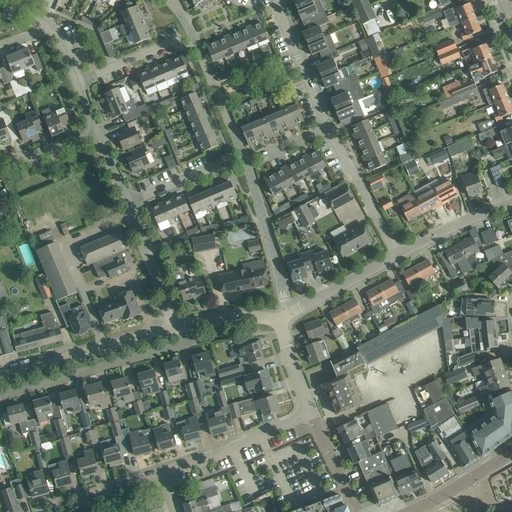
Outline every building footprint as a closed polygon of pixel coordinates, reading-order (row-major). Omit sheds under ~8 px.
[(191,0),(195,6),(194,7),(196,11),(202,7),(203,9),(217,0),(191,0)] [(296,7),(298,9),(314,2),(319,0),(292,0),(296,7)] [(346,0),(341,0),(339,1),(342,9),(349,6),(346,0)] [(364,0),(351,0),(362,24),(373,19),(364,0)] [(438,0),(440,5),(438,6),(439,9),(451,4),(449,0),(438,0)] [(312,16),(314,22),(327,16),(324,11),(318,13),(314,2),(298,9),(299,12),(298,12),(301,21),(312,16)] [(462,23),(475,17),(469,4),(457,9),(456,7),(444,12),(445,14),(450,27),(462,23)] [(122,12),(127,23),(141,17),(137,6),(122,12)] [(394,9),(387,10),(390,23),(397,21),(394,9)] [(431,21),(442,16),(439,9),(428,13),(431,21)] [(307,41),(308,44),(324,37),(319,26),(335,20),(332,14),(327,17),(327,16),(314,22),(316,27),(302,33),(306,41),(307,41)] [(127,23),(131,33),(146,27),(141,17),(127,23)] [(480,31),(475,17),(462,23),(466,32),(460,35),(463,40),(469,38),(468,36),(480,31)] [(258,43),(269,39),(262,23),(256,26),(255,24),(250,26),(258,43)] [(246,30),(240,32),(247,48),(258,43),(250,26),(245,28),(246,30)] [(146,27),(131,33),(136,44),(150,38),(146,27)] [(100,34),(104,44),(108,42),(113,40),(109,30),(104,32),(100,34)] [(247,48),(240,32),(234,35),(233,33),(228,35),(236,53),(247,48)] [(224,39),(218,42),(224,57),(236,53),(228,35),(223,37),(224,39)] [(322,51),(324,56),(337,51),(330,35),(324,37),(308,44),(309,46),(308,47),(312,55),(322,51)] [(368,48),(365,40),(358,42),(362,51),(368,48)] [(438,56),(456,49),(453,40),(435,48),(438,56)] [(224,57),(218,42),(212,44),(211,43),(206,45),(213,62),(224,57)] [(480,44),(462,52),(468,67),(479,63),(491,58),(486,44),(481,46),(480,44)] [(28,48),(17,52),(24,69),(35,65),(37,71),(43,68),(38,56),(33,58),(28,48)] [(398,49),(384,55),(387,60),(404,53),(401,48),(398,49)] [(456,49),(438,56),(442,65),(460,57),(456,49)] [(321,74),(322,77),(338,70),(333,59),(339,57),(337,51),(324,56),(327,62),(316,66),(320,75),(321,74)] [(17,99),(27,95),(24,87),(18,85),(16,80),(13,74),(24,69),(17,52),(6,57),(11,67),(5,70),(10,82),(17,99)] [(384,55),(375,59),(382,78),(392,74),(387,60),(384,55)] [(181,57),(171,62),(177,77),(188,72),(181,57)] [(491,58),(479,63),(467,68),(472,78),(477,76),(479,81),(485,78),(485,77),(497,72),(491,58)] [(160,66),(166,81),(177,77),(171,62),(160,66)] [(160,66),(150,71),(156,85),(166,81),(160,66)] [(336,84),(338,89),(357,81),(359,81),(355,72),(349,75),(345,67),(338,70),(322,77),(323,80),(322,80),(326,88),(336,84)] [(0,79),(2,79),(4,84),(10,82),(5,70),(0,71),(0,79)] [(156,85),(150,71),(139,75),(145,90),(156,85)] [(136,81),(130,83),(134,91),(139,89),(136,81)] [(336,110),(358,101),(364,98),(357,81),(338,89),(341,95),(331,99),(334,108),(335,107),(336,110)] [(473,81),(451,90),(454,97),(460,95),(476,88),(473,81)] [(489,106),(495,103),(508,98),(502,84),(490,89),(489,88),(483,90),(489,106)] [(395,96),(391,85),(385,88),(389,99),(395,96)] [(119,88),(105,94),(109,102),(106,103),(108,107),(112,118),(122,114),(126,122),(140,116),(149,112),(147,106),(146,104),(137,108),(133,100),(130,101),(125,87),(119,89),(119,88)] [(195,93),(181,99),(185,110),(200,104),(195,93)] [(460,95),(454,97),(442,102),(445,109),(462,102),(460,95)] [(173,97),(163,102),(164,106),(175,101),(173,97)] [(389,97),(388,97),(382,100),(385,109),(392,106),(389,97)] [(494,116),(496,121),(502,119),(501,117),(511,112),(511,108),(508,98),(495,103),(499,113),(494,116)] [(365,117),(358,101),(336,110),(337,113),(336,113),(342,127),(353,123),(362,119),(365,117)] [(185,110),(190,120),(204,114),(200,104),(185,110)] [(297,123),(304,121),(297,105),(286,110),(293,127),(298,125),(297,123)] [(49,109),(42,112),(45,118),(48,127),(52,137),(65,132),(62,126),(70,123),(64,107),(55,111),(51,112),(49,109)] [(19,139),(6,110),(0,112),(0,118),(1,120),(0,120),(0,143),(2,143),(2,141),(10,138),(12,142),(19,139)] [(286,110),(275,114),(281,130),(288,127),(288,129),(293,127),(286,110)] [(17,125),(20,132),(24,141),(35,137),(36,140),(39,139),(37,132),(43,129),(39,120),(35,111),(25,115),(27,121),(17,125)] [(209,125),(204,114),(190,120),(194,131),(209,125)] [(264,119),(271,137),(276,135),(275,133),(281,130),(275,114),(264,119)] [(127,133),(118,137),(124,150),(132,146),(131,144),(140,140),(136,131),(142,129),(138,119),(128,123),(130,129),(126,131),(127,133)] [(264,119),(253,124),(259,139),(266,137),(266,139),(271,137),(264,119)] [(353,134),(355,138),(372,131),(367,120),(361,122),(352,126),(355,133),(353,134)] [(489,120),(478,125),(481,131),(492,127),(489,120)] [(253,142),(259,139),(253,124),(241,129),(249,146),(254,144),(253,142)] [(194,131),(199,141),(213,135),(209,125),(194,131)] [(506,146),(511,142),(511,126),(500,132),(506,146)] [(490,129),(473,137),(475,143),(493,136),(490,129)] [(377,142),(372,131),(355,138),(357,143),(358,142),(361,148),(377,142)] [(218,146),(213,135),(199,141),(203,152),(218,146)] [(449,136),(444,138),(447,145),(453,143),(450,135),(449,136)] [(164,137),(151,143),(154,148),(167,143),(166,142),(164,137)] [(467,139),(447,147),(451,157),(458,154),(458,153),(470,148),(467,139)] [(362,156),(364,160),(382,153),(377,142),(361,148),(364,155),(362,156)] [(511,142),(506,146),(492,151),(494,158),(506,153),(509,160),(511,159),(511,158),(511,142)] [(407,143),(403,145),(406,153),(399,157),(402,163),(413,158),(407,143)] [(142,168),(150,164),(145,153),(147,152),(145,146),(131,152),(134,157),(128,160),(133,171),(134,171),(135,173),(137,174),(143,172),(143,169),(142,168)] [(446,150),(436,154),(439,162),(449,158),(446,150)] [(311,153),(306,155),(315,172),(326,166),(318,151),(312,154),(311,153)] [(386,164),(382,153),(364,160),(366,165),(368,164),(371,171),(380,167),(386,164)] [(303,159),(297,163),(305,178),(315,172),(306,155),(302,158),(303,159)] [(418,159),(415,160),(419,168),(422,166),(430,162),(426,155),(418,159)] [(415,160),(404,165),(408,172),(418,168),(415,160)] [(305,178),(297,163),(290,166),(290,164),(285,167),(294,183),(305,178)] [(497,186),(503,184),(503,182),(498,171),(503,169),(501,163),(490,168),(497,186)] [(281,171),(276,174),(284,189),(294,183),(285,167),(281,169),(281,171)] [(475,172),(462,177),(467,190),(466,190),(466,191),(467,190),(469,197),(482,192),(479,182),(475,172)] [(273,195),(284,189),(276,174),(269,177),(268,176),(264,178),(273,195)] [(382,174),(368,181),(372,189),(386,182),(382,174)] [(348,181),(324,193),(333,210),(354,198),(347,187),(350,185),(348,181)] [(220,186),(226,201),(237,196),(231,182),(220,186)] [(448,200),(439,184),(416,196),(419,202),(417,203),(422,213),(448,200)] [(226,201),(220,186),(210,191),(216,206),(226,201)] [(210,191),(199,195),(205,210),(216,206),(210,191)] [(205,210),(199,195),(188,200),(195,215),(205,210)] [(408,221),(422,213),(417,203),(419,202),(416,196),(412,198),(410,195),(401,199),(404,205),(401,207),(408,221)] [(183,196),(173,200),(179,215),(189,210),(183,196)] [(389,199),(381,203),(384,210),(393,206),(389,199)] [(162,205),(168,219),(179,215),(173,200),(162,205)] [(295,210),(304,227),(315,221),(305,204),(295,210)] [(158,224),(160,228),(161,231),(171,227),(168,219),(162,205),(151,209),(157,224),(158,224)] [(289,225),(294,223),(295,223),(292,216),(279,221),(278,224),(280,228),(284,229),(288,228),(289,225)] [(362,223),(334,239),(343,256),(371,241),(362,223)] [(491,243),(498,240),(493,228),(487,230),(491,243)] [(481,233),(486,245),(491,243),(487,230),(481,233)] [(34,238),(38,248),(49,243),(49,242),(56,239),(52,231),(34,238)] [(128,248),(121,231),(80,248),(87,265),(92,263),(99,279),(109,274),(110,278),(129,270),(121,250),(128,248)] [(192,239),(195,253),(217,249),(214,235),(192,239)] [(472,237),(458,244),(465,258),(468,264),(476,261),(473,254),(479,251),(477,248),(472,237)] [(171,240),(162,244),(164,250),(179,243),(177,239),(171,242),(171,240)] [(247,242),(249,252),(261,250),(259,240),(247,242)] [(58,301),(77,292),(56,242),(36,251),(58,301)] [(458,244),(444,251),(451,265),(457,262),(460,269),(463,274),(471,270),(468,264),(465,258),(458,244)] [(509,261),(511,264),(511,250),(503,254),(510,261),(509,261)] [(312,251),(306,253),(312,270),(317,269),(319,274),(333,269),(327,251),(314,256),(312,251)] [(306,272),(312,270),(306,253),(300,255),(301,260),(287,264),(293,282),(308,277),(306,272)] [(491,260),(498,268),(489,278),(497,287),(511,274),(511,264),(509,261),(510,261),(503,254),(491,260)] [(428,260),(415,267),(422,279),(435,272),(428,260)] [(268,285),(265,268),(265,269),(263,261),(254,262),(256,268),(219,276),(222,292),(221,292),(221,293),(230,291),(230,293),(268,285)] [(409,286),(422,279),(415,267),(402,274),(409,286)] [(453,267),(448,270),(452,279),(458,276),(453,267)] [(199,298),(207,296),(201,278),(194,280),(194,278),(188,280),(187,278),(186,277),(184,278),(183,274),(179,272),(175,273),(172,277),(174,281),(178,283),(183,301),(199,296),(199,298)] [(52,297),(43,274),(35,277),(44,299),(52,297)] [(392,279),(379,286),(386,299),(388,303),(396,299),(397,302),(404,298),(401,291),(399,292),(398,290),(395,285),(392,279)] [(468,289),(464,280),(452,286),(457,295),(468,289)] [(386,299),(379,286),(366,293),(373,306),(386,299)] [(412,289),(406,292),(411,301),(412,301),(417,298),(412,289)] [(117,300),(98,307),(104,323),(123,316),(124,321),(141,314),(132,290),(115,297),(117,300)] [(355,299),(342,306),(351,322),(359,318),(357,314),(362,312),(355,299)] [(462,307),(461,317),(462,317),(466,318),(466,316),(477,317),(477,314),(485,315),(486,313),(493,313),(495,301),(494,301),(478,300),(468,299),(467,307),(462,307)] [(411,301),(405,304),(409,311),(415,308),(412,301),(411,301)] [(89,320),(85,310),(73,315),(71,310),(68,304),(58,308),(67,327),(72,325),(76,335),(79,334),(80,335),(87,332),(86,331),(90,329),(87,323),(90,322),(89,320)] [(442,326),(441,319),(441,309),(439,305),(392,329),(402,347),(442,326)] [(351,322),(342,306),(329,313),(336,326),(342,323),(344,326),(351,322)] [(62,340),(58,323),(56,324),(52,312),(40,315),(44,327),(21,334),(22,339),(14,341),(17,352),(62,340)] [(385,320),(387,326),(381,328),(382,332),(398,326),(395,317),(385,320)] [(3,318),(0,318),(0,356),(13,353),(3,318)] [(305,325),(310,339),(324,334),(319,320),(305,325)] [(468,321),(469,329),(478,328),(479,336),(496,334),(494,320),(484,321),(478,322),(478,320),(476,320),(468,321)] [(340,378),(321,385),(325,393),(328,392),(337,415),(364,404),(355,380),(351,382),(348,374),(347,373),(364,363),(366,366),(402,347),(392,329),(331,361),(340,378)] [(454,366),(453,370),(454,372),(463,368),(463,366),(480,359),(479,352),(490,351),(489,348),(497,347),(496,334),(479,336),(472,337),(470,337),(470,344),(471,352),(458,358),(457,361),(458,365),(454,366)] [(343,336),(337,339),(345,353),(351,350),(343,336)] [(444,340),(445,351),(452,350),(451,339),(444,340)] [(253,345),(236,350),(239,357),(239,358),(241,365),(249,362),(249,363),(254,361),(264,359),(261,349),(263,348),(261,340),(253,343),(253,345)] [(323,341),(307,347),(311,356),(309,356),(311,364),(325,359),(324,359),(329,357),(323,341)] [(215,376),(211,362),(208,352),(193,356),(198,373),(206,371),(207,378),(215,376)] [(164,364),(166,374),(169,383),(185,378),(179,357),(171,359),(172,362),(164,364)] [(500,359),(490,363),(473,369),(475,375),(484,372),(486,378),(504,372),(500,359)] [(238,365),(219,371),(221,378),(240,372),(238,365)] [(463,368),(454,372),(445,376),(449,384),(467,375),(463,368)] [(146,370),(138,372),(140,380),(140,382),(142,387),(142,389),(143,389),(144,395),(152,393),(160,391),(157,380),(154,371),(153,371),(152,369),(146,370)] [(267,370),(258,373),(245,377),(250,394),(272,387),(267,370)] [(243,380),(240,372),(221,378),(223,386),(243,380)] [(504,372),(486,378),(489,386),(480,389),(482,395),(509,385),(504,372)] [(112,382),(115,392),(116,397),(123,395),(125,402),(134,400),(128,378),(112,382)] [(438,422),(439,424),(455,415),(437,380),(425,386),(434,405),(424,410),(431,427),(438,422)] [(201,381),(193,383),(198,398),(203,397),(205,396),(208,395),(204,384),(202,385),(201,381)] [(108,407),(104,393),(101,383),(86,387),(91,406),(100,404),(102,409),(108,407)] [(190,400),(197,399),(198,398),(193,383),(186,385),(190,400)] [(84,398),(78,400),(75,390),(60,394),(62,402),(61,403),(61,404),(63,404),(64,409),(72,407),(74,413),(80,412),(84,429),(92,427),(84,398)] [(224,391),(217,393),(221,408),(228,406),(224,391)] [(511,436),(511,435),(511,391),(482,404),(488,414),(465,429),(481,457),(481,458),(511,436)] [(167,392),(160,393),(164,406),(170,405),(167,392)] [(237,404),(229,406),(230,409),(233,419),(241,416),(257,412),(257,410),(262,408),(264,416),(271,414),(279,411),(275,396),(265,399),(254,402),(253,399),(237,404)] [(49,397),(34,402),(36,411),(38,418),(40,422),(46,420),(47,420),(48,420),(49,420),(50,420),(50,419),(51,419),(52,418),(52,417),(53,417),(53,416),(53,415),(54,415),(54,414),(54,413),(53,412),(54,412),(52,404),(51,402),(49,397)] [(460,413),(478,405),(475,397),(456,404),(460,413)] [(204,423),(200,411),(197,399),(190,400),(190,401),(195,418),(189,420),(191,426),(183,428),(187,443),(202,438),(199,425),(204,423)] [(140,401),(134,403),(137,414),(143,413),(140,401)] [(8,411),(1,413),(5,426),(19,422),(23,434),(29,432),(31,432),(28,421),(23,405),(21,405),(17,406),(8,409),(8,411)] [(386,405),(367,413),(372,423),(372,425),(374,430),(376,436),(376,437),(377,438),(396,430),(396,429),(386,405)] [(171,406),(163,408),(166,420),(174,418),(171,406)] [(118,420),(115,408),(107,410),(110,422),(118,420)] [(209,421),(208,421),(208,422),(209,426),(212,435),(228,431),(227,428),(222,410),(214,412),(215,416),(208,418),(209,421)] [(466,432),(455,415),(439,424),(447,435),(444,437),(463,467),(478,458),(466,440),(469,437),(466,432)] [(425,418),(417,421),(421,429),(429,426),(425,418)] [(66,434),(62,419),(55,421),(59,436),(66,434)] [(130,432),(126,419),(120,421),(123,434),(130,432)] [(347,424),(338,428),(345,443),(364,435),(365,434),(363,429),(359,425),(358,426),(355,421),(348,424),(347,424)] [(122,435),(119,422),(111,424),(114,437),(115,436),(122,435)] [(369,432),(374,430),(372,425),(372,423),(366,428),(368,433),(369,432)] [(154,431),(157,441),(160,451),(175,446),(171,433),(168,425),(161,427),(161,429),(154,431)] [(374,430),(369,432),(368,433),(367,433),(364,435),(366,440),(376,436),(374,430)] [(32,447),(35,446),(41,444),(37,431),(29,434),(32,447)] [(96,444),(93,431),(85,433),(89,446),(96,444)] [(151,452),(149,442),(147,437),(140,439),(138,432),(130,434),(135,456),(151,452)] [(109,440),(101,442),(102,448),(104,454),(107,464),(109,463),(110,467),(114,465),(123,463),(121,455),(119,450),(119,447),(125,445),(123,435),(122,435),(115,436),(117,445),(111,447),(109,440)] [(67,438),(60,439),(65,456),(72,454),(67,438)] [(357,444),(348,448),(355,464),(358,462),(358,463),(372,457),(371,456),(368,449),(370,448),(366,440),(360,443),(357,444)] [(430,452),(418,460),(421,466),(424,471),(427,475),(432,483),(449,473),(441,461),(446,458),(444,454),(439,446),(435,440),(427,446),(430,452)] [(41,445),(34,447),(36,455),(37,455),(41,468),(47,467),(44,453),(43,451),(41,445)] [(84,454),(77,456),(79,464),(81,471),(82,477),(98,473),(96,463),(92,450),(84,453),(84,454)] [(361,469),(368,484),(377,506),(399,496),(390,474),(385,464),(387,464),(388,464),(382,451),(371,456),(372,457),(358,463),(361,469)] [(395,480),(401,495),(423,485),(417,471),(413,473),(405,455),(392,461),(399,478),(395,480)] [(50,474),(53,473),(57,487),(73,483),(67,461),(48,466),(50,474)] [(256,475),(260,473),(261,473),(255,462),(255,463),(251,465),(256,475)] [(29,482),(33,498),(49,493),(42,471),(23,476),(25,483),(29,482)] [(12,488),(0,492),(6,511),(20,511),(16,497),(19,497),(20,500),(27,497),(21,479),(10,482),(12,488)] [(230,511),(232,511),(230,505),(210,511),(209,505),(210,505),(208,498),(218,495),(216,487),(199,492),(201,500),(195,501),(184,504),(186,511),(230,511)] [(349,511),(348,506),(344,507),(340,495),(293,511),(349,511)]
